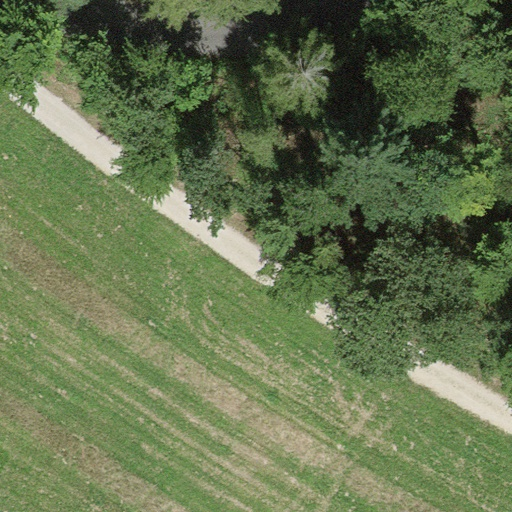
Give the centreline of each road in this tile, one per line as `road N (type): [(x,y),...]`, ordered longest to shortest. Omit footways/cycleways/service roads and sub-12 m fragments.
road 1 (track): [(0,68),(327,315),(511,413)]
road 2 (unclassified): [(331,0),(263,26),(213,33),(163,32),(0,1)]
